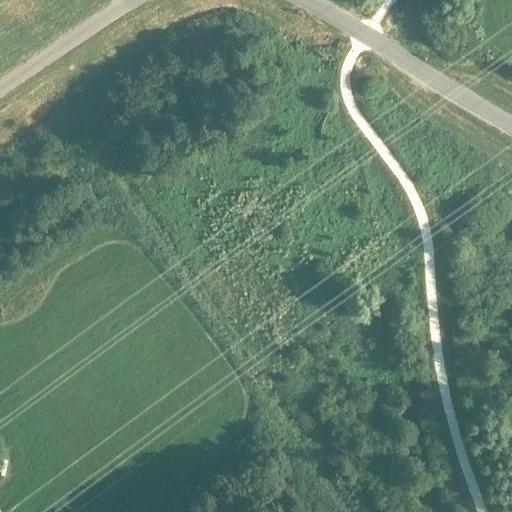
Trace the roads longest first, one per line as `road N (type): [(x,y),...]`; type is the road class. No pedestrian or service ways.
road 1 (track): [(0,307),(120,224),(233,390)]
road 2 (tertiary): [(299,0),(511,126)]
road 3 (tertiary): [(0,88),(130,0)]
